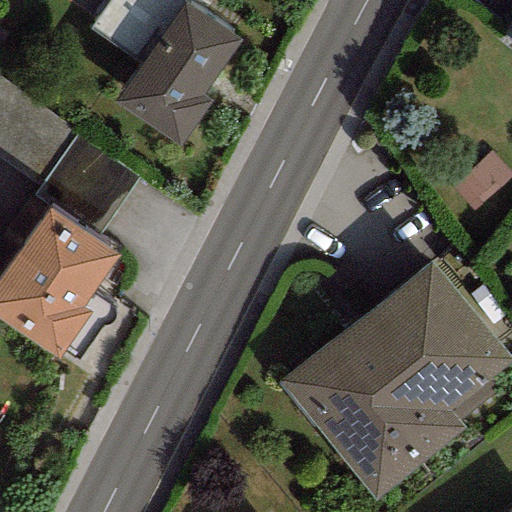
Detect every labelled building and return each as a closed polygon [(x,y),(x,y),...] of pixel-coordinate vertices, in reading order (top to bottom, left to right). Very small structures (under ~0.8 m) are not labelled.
[(137,62),(142,65),(183,3),(185,0),(184,0),(107,0),(87,29),(137,62)] [(239,41),(183,3),(142,65),(137,62),(109,104),(177,149),(208,102),(201,97),(239,41)] [(74,130),(0,77),(0,157),(36,183),(74,130)] [(115,256),(47,210),(0,279),(0,321),(57,360),(88,314),(80,308),(115,256)] [(429,260),(277,383),(374,502),(463,429),(457,421),(495,391),(486,380),(510,360),(429,260)]
